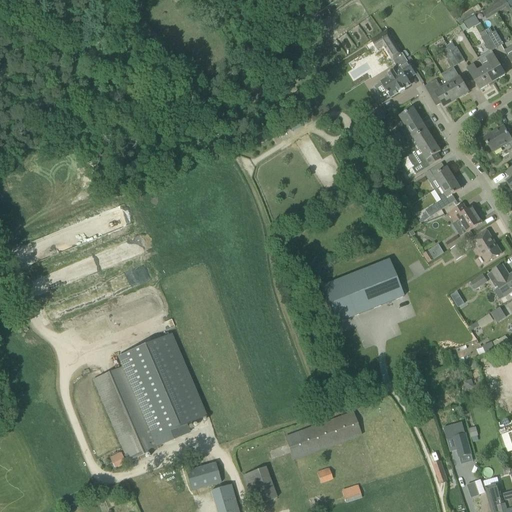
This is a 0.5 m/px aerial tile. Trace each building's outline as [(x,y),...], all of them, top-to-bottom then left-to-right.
[(502,0),(492,6),(497,13),(508,6),(504,0),(502,0)] [(387,31),(372,41),(378,51),(384,47),(393,61),(402,55),(387,31)] [(495,32),(487,36),(496,50),(503,45),(495,32)] [(496,50),(487,36),(481,39),(489,53),(496,50)] [(446,46),(448,48),(458,65),(464,62),(456,48),(455,48),(452,43),(446,46)] [(442,51),(453,68),(458,65),(448,48),(442,51)] [(489,64),(483,68),(492,83),(505,76),(492,53),(485,57),(489,64)] [(405,89),(410,85),(407,80),(415,75),(408,63),(394,72),(393,71),(387,75),(389,78),(381,82),(388,93),(387,94),(388,95),(389,94),(391,98),(398,93),(399,94),(405,90),(405,89)] [(492,83),(483,68),(477,71),(473,64),(467,68),(480,90),(492,83)] [(441,75),(447,85),(456,100),(468,93),(459,78),(453,68),(441,75)] [(447,85),(441,89),(436,81),(424,88),(431,99),(437,95),(444,107),(456,100),(447,85)] [(364,118),(370,127),(375,124),(374,124),(389,115),(398,109),(395,104),(385,109),(387,111),(383,114),(380,109),(370,116),(369,115),(364,118)] [(400,117),(407,128),(420,120),(413,109),(400,117)] [(303,116),(286,124),(290,133),(307,125),(303,116)] [(408,142),(427,130),(428,129),(425,123),(423,124),(420,120),(407,128),(412,137),(407,140),(408,142)] [(511,135),(509,137),(503,127),(484,138),(493,153),(508,144),(511,150),(511,135)] [(378,131),(385,141),(390,138),(383,128),(378,131)] [(416,143),(419,149),(420,150),(434,141),(427,130),(408,142),(410,145),(412,145),(416,143)] [(385,141),(388,146),(402,138),(399,133),(385,141)] [(420,150),(419,149),(408,156),(409,159),(413,165),(415,167),(412,169),(416,175),(441,160),(437,154),(440,152),(434,141),(420,150)] [(368,165),(373,174),(381,169),(376,161),(368,165)] [(429,172),(439,188),(454,179),(447,168),(445,169),(441,164),(429,172)] [(397,178),(401,183),(406,180),(403,175),(397,178)] [(454,179),(439,188),(446,199),(461,190),(462,189),(459,183),(457,184),(454,179)] [(402,190),(406,197),(413,193),(409,186),(402,190)] [(427,214),(421,218),(424,222),(442,210),(438,203),(425,211),(427,214)] [(448,214),(454,224),(459,221),(466,233),(482,223),(472,207),(467,211),(463,205),(448,214)] [(471,240),(486,264),(501,254),(486,230),(471,240)] [(464,257),(457,246),(449,251),(456,262),(464,257)] [(423,255),(428,264),(434,260),(429,251),(423,255)] [(403,297),(388,260),(321,287),(336,324),(403,297)] [(491,273),(487,276),(495,289),(497,288),(504,298),(511,292),(511,273),(509,276),(502,266),(491,273)] [(470,283),(475,290),(487,283),(483,275),(470,283)] [(453,301),(459,298),(456,292),(450,296),(453,301)] [(490,314),(495,322),(505,317),(500,308),(490,314)] [(477,323),(469,328),(471,332),(479,326),(477,323)] [(113,372),(93,380),(96,388),(128,462),(160,448),(160,446),(187,434),(184,426),(205,417),(170,335),(119,357),(123,367),(113,372)] [(492,344),(482,347),(485,354),(495,350),(492,344)] [(474,362),(465,364),(467,369),(470,369),(470,371),(476,369),(474,362)] [(285,438),(293,461),(361,436),(352,413),(285,438)] [(443,428),(446,440),(453,438),(459,457),(471,454),(462,423),(443,428)] [(475,427),(469,429),(471,437),(477,436),(475,427)] [(109,458),(114,470),(126,464),(120,453),(109,458)] [(433,465),(439,485),(447,482),(441,462),(433,465)] [(213,463),(158,477),(161,489),(216,475),(213,463)] [(243,476),(254,507),(277,498),(265,468),(243,476)] [(316,474),(320,484),(332,479),(328,469),(316,474)] [(475,483),(466,486),(471,499),(479,497),(475,483)] [(499,484),(485,488),(491,511),(511,511),(511,495),(503,498),(499,484)] [(210,492),(215,511),(238,511),(231,485),(210,492)] [(341,492),(345,503),(361,498),(358,487),(341,492)]
